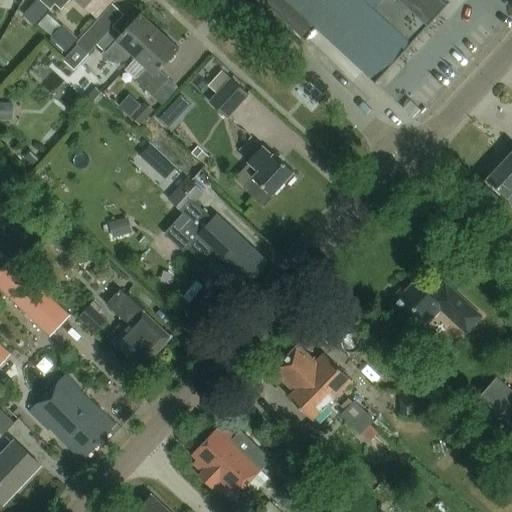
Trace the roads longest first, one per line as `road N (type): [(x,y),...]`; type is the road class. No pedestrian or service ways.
road 1 (secondary): [(140,446),(407,162)]
road 2 (residential): [(407,162),(242,0)]
road 3 (secondary): [(407,162),(511,49)]
